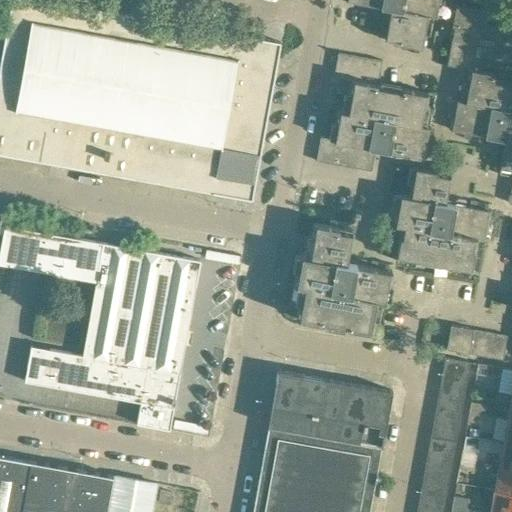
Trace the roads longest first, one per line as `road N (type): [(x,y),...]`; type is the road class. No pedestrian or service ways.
road 1 (unclassified): [(272,234),(0,179)]
road 2 (unclassified): [(229,471),(0,428)]
road 3 (unclassified): [(405,363),(415,304),(479,315),(492,247)]
road 4 (unclassified): [(405,363),(253,340)]
road 5 (unclassified): [(394,511),(417,382),(405,363)]
road 6 (unclassified): [(229,471),(253,340)]
road 7 (unclassified): [(286,166),(313,36)]
road 8 (unclassified): [(313,36),(430,63)]
